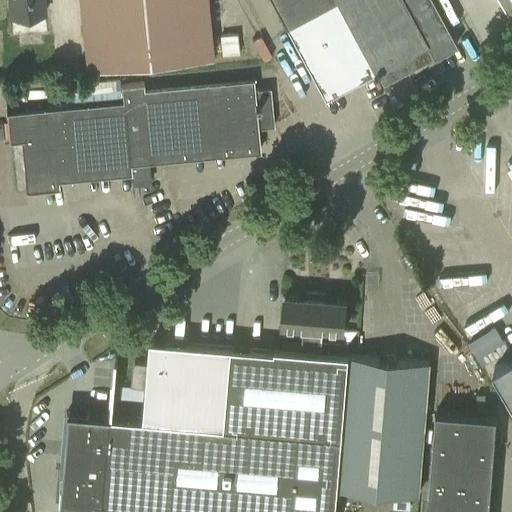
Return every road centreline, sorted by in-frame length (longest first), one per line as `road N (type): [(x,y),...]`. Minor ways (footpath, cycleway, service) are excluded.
road 1 (unclassified): [(49,343),(511,71)]
road 2 (unclassified): [(20,511),(17,409),(49,343)]
